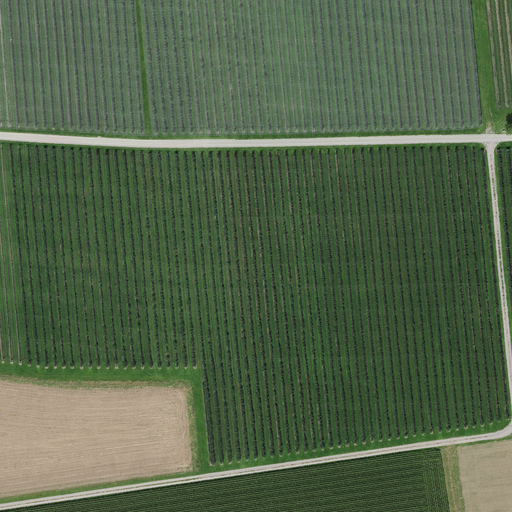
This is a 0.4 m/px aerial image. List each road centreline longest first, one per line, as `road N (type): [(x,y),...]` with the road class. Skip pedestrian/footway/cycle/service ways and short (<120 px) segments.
road 1 (track): [(0,511),(502,443),(511,417),(489,149)]
road 2 (track): [(0,140),(109,153),(511,148)]
